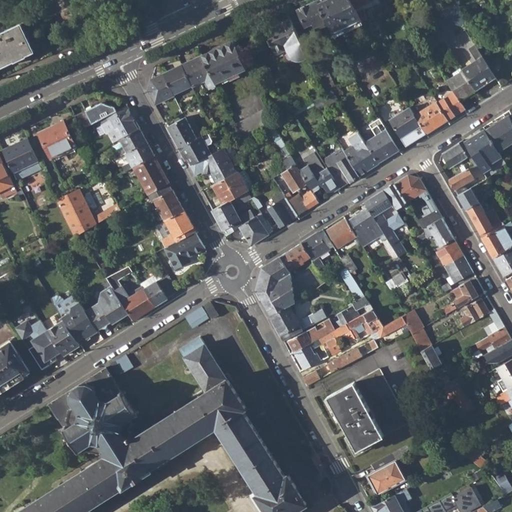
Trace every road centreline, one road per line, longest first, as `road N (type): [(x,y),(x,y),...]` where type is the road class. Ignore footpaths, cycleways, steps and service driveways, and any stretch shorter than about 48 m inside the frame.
road 1 (residential): [(0,419),(232,272)]
road 2 (residential): [(232,272),(362,511)]
road 3 (residential): [(115,53),(232,272)]
road 4 (residential): [(232,272),(418,154)]
road 5 (residential): [(418,154),(511,316)]
road 6 (residential): [(0,108),(115,53)]
